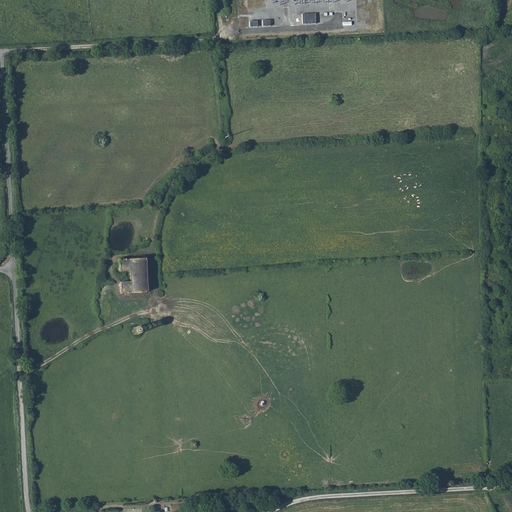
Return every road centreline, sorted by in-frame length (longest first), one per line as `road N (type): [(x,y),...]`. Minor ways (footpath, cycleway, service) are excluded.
road 1 (unclassified): [(29,511),(0,64)]
road 2 (track): [(19,372),(151,302),(152,238),(163,198),(185,168),(218,147)]
road 3 (unclassified): [(268,511),(325,496),(511,485)]
